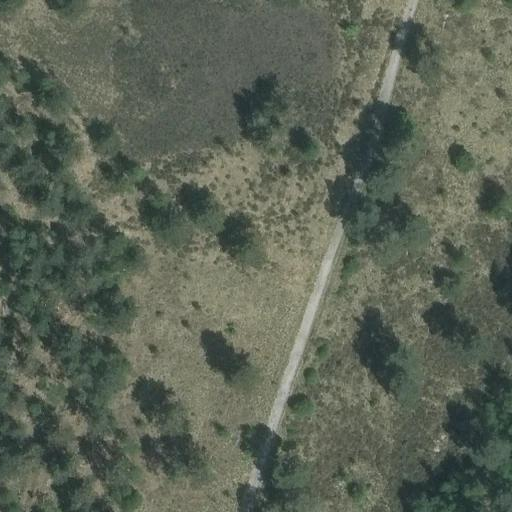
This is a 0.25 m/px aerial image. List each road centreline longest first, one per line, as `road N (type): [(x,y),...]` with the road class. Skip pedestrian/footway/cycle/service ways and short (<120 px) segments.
road 1 (unknown): [(437,0),(263,511)]
road 2 (track): [(243,511),(415,0)]
